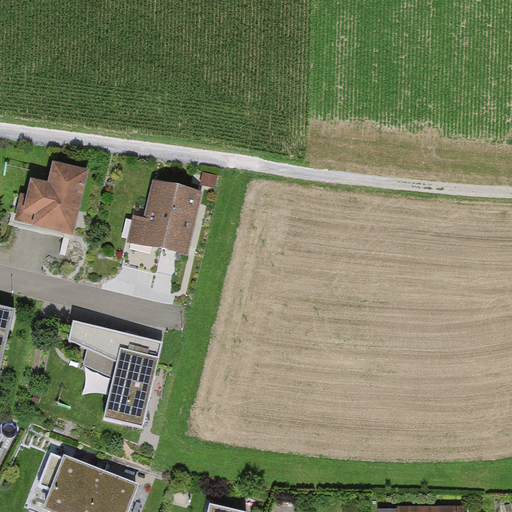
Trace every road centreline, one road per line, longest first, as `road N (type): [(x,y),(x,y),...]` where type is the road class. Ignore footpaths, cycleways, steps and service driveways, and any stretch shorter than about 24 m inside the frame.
road 1 (residential): [(0,133),(511,195)]
road 2 (residential): [(0,278),(180,321)]
